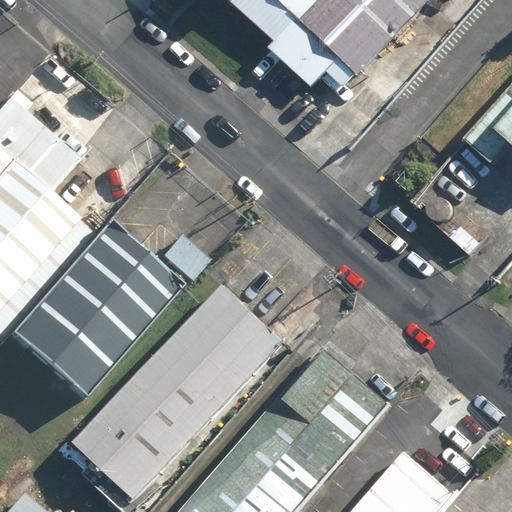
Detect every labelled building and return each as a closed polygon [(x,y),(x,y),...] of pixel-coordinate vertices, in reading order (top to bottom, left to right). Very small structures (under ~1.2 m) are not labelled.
[(224,0),(243,16),(256,0),(224,0)] [(347,108),(442,0),(256,0),(243,16),(347,108)] [(511,95),(477,136),(511,166),(511,95)] [(0,219),(30,186),(0,160),(0,219)] [(0,353),(96,245),(30,186),(0,219),(0,353)] [(190,300),(112,232),(18,339),(95,407),(190,300)] [(208,263),(179,238),(161,259),(189,285),(208,263)] [(287,350),(226,296),(83,458),(144,511),(287,350)] [(316,511),(399,419),(330,359),(194,511),(316,511)] [(464,511),(407,461),(362,511),(464,511)] [(33,511),(24,503),(15,511),(33,511)]
